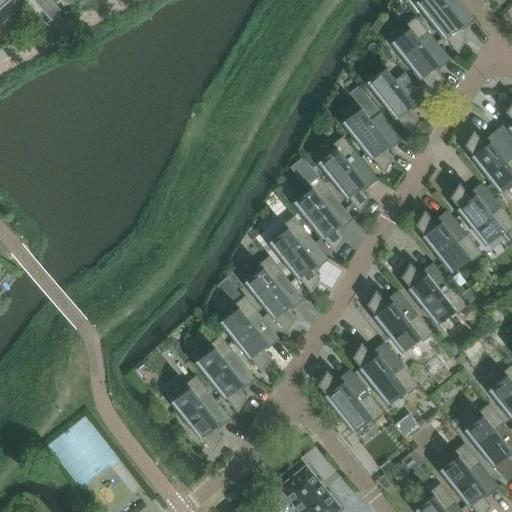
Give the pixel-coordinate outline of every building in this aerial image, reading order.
[(0,0),(0,8),(5,4),(9,0),(0,0)] [(40,8),(49,0),(34,0),(33,1),(40,8)] [(62,13),(51,0),(49,0),(40,8),(51,22),(62,13)] [(465,28),(475,20),(458,0),(420,0),(417,3),(431,21),(429,23),(442,39),(444,37),(457,53),(456,53),(457,53),(466,38),(457,27),(462,24),(465,28)] [(450,60),(416,17),(405,25),(408,30),(392,43),(407,61),(404,63),(417,79),(420,77),(432,92),(432,93),(442,78),(441,78),(433,67),(437,63),(441,68),(450,60)] [(426,100),(404,73),(394,82),(384,69),(368,82),(382,101),(380,103),(393,119),(395,117),(408,132),(407,133),(408,133),(417,118),(408,107),(413,103),(417,108),(426,100)] [(511,100),(505,113),(511,121),(511,124),(510,126),(506,122),(496,130),(511,150),(511,100)] [(402,140),(372,103),(361,112),(360,110),(343,123),(358,141),(355,143),(369,159),(371,157),(383,172),(383,173),(393,158),(392,158),(384,147),(388,143),(392,148),(402,140)] [(511,150),(496,130),(485,138),(489,143),(485,146),(473,131),(473,130),(464,145),(464,146),(473,156),(470,158),(483,175),(486,173),(500,191),(511,181),(511,150)] [(377,180),(342,137),(331,145),(335,150),(319,163),(333,181),(331,183),(344,199),(347,197),(359,212),(359,213),(368,198),(368,197),(359,187),(364,183),(368,188),(377,180)] [(353,220),(318,177),(307,185),(310,190),(294,203),(309,221),(307,223),(320,239),(322,237),(334,252),(335,253),(344,238),(343,237),(335,227),(340,223),(343,228),(353,220)] [(511,229),(511,221),(481,183),(471,191),(475,195),(471,198),(458,183),(449,198),(458,209),(456,211),(469,227),(471,225),(486,243),(502,230),(505,235),(511,229)] [(482,254),(447,210),(437,218),(440,223),(436,226),(424,210),(415,225),(423,236),(421,238),(434,254),(437,252),(451,271),(467,258),(471,262),(482,254)] [(328,260),(293,216),(282,225),(286,229),(270,242),(285,261),(282,263),(295,279),(298,277),(310,292),(310,293),(319,278),(319,277),(310,267),(315,263),(319,268),(328,260)] [(304,300),(269,256),(258,265),(262,269),(245,282),(260,301),(258,303),(271,319),(273,317),(285,332),(286,333),(295,318),(294,317),(286,307),(291,303),(294,307),(304,300)] [(467,306),(441,273),(433,263),(422,271),(426,275),(422,278),(410,263),(409,263),(400,278),(401,278),(409,288),(406,290),(420,307),(422,305),(437,323),(453,310),(457,315),(467,306)] [(234,284),(224,273),(216,280),(227,291),(234,284)] [(433,334),(398,290),(388,298),(391,302),(387,306),(375,290),(366,305),(375,316),(372,318),(385,334),(388,332),(402,351),(418,338),(422,342),(433,334)] [(279,340),(244,296),(234,305),(237,309),(221,322),(236,340),(233,342),(246,359),(249,357),(261,372),(270,357),(261,346),(266,343),(270,347),(279,340)] [(255,380),(220,336),(209,345),(213,349),(197,362),(211,380),(209,382),(222,399),(224,397),(237,412),(236,412),(237,412),(246,397),(237,386),(242,383),(245,387),(255,380)] [(417,387),(384,342),(373,351),(377,355),(373,358),(360,342),(351,358),(352,358),(360,368),(358,370),(371,387),(373,385),(388,403),(404,390),(408,395),(417,387)] [(511,364),(502,372),(506,377),(489,390),(504,408),(501,410),(511,423),(511,364)] [(384,413),(349,370),(339,378),(342,382),(338,385),(326,370),(317,385),(326,396),(323,398),(336,414),(339,412),(353,430),(370,418),(373,422),(384,413)] [(230,419),(196,376),(185,384),(188,389),(172,402),(187,420),(184,422),(197,438),(200,436),(212,452),(221,437),(213,426),(217,423),(221,427),(230,419)] [(511,433),(488,404),(478,412),(481,417),(465,429),(480,448),(477,450),(490,466),(493,464),(505,480),(511,468),(511,462),(506,454),(509,451),(511,454),(511,433)] [(499,487),(464,443),(453,452),(457,457),(441,469),(455,488),(453,490),(466,506),(468,504),(474,511),(485,511),(490,505),(489,504),(481,494),(485,491),(488,495),(499,487)] [(336,511),(340,509),(305,466),(279,487),(298,511),(336,511)] [(462,511),(439,483),(439,484),(429,492),(432,496),(416,509),(418,511),(462,511)]
